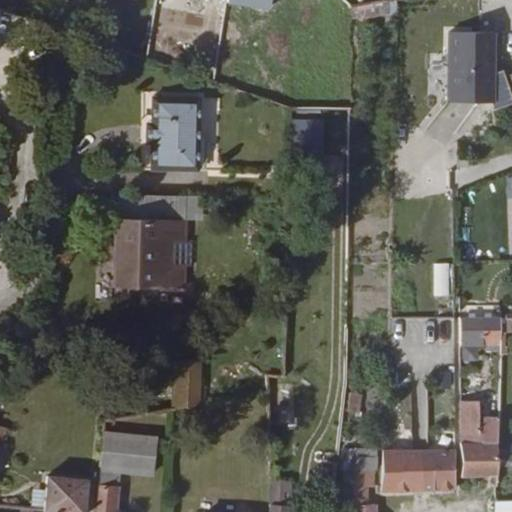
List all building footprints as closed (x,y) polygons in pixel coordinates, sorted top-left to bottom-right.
[(271,0),(226,0),(226,2),(270,9),(271,0)] [(450,34),(449,102),(497,103),(498,35),(450,34)] [(198,176),(200,105),(155,102),(151,172),(198,176)] [(184,203),(117,199),(116,221),(183,224),(184,203)] [(191,248),(182,248),(183,224),(116,221),(113,292),(181,296),(182,273),(190,274),(191,248)] [(433,228),(435,262),(451,261),(449,228),(433,228)] [(392,338),(417,341),(419,319),(394,316),(392,338)] [(450,320),(451,347),(472,347),(472,326),(472,320),(450,320)] [(472,347),(496,347),(496,324),(472,326),(472,347)] [(456,361),(472,360),(472,351),(456,352),(456,361)] [(131,400),(131,413),(194,409),(192,359),(167,361),(168,398),(131,400)] [(452,388),(452,371),(433,372),(434,389),(452,388)] [(473,404),(457,405),(456,435),(473,435),(473,404)] [(495,478),(495,458),(495,429),(495,414),(481,414),(482,434),(473,435),(456,435),(456,444),(473,444),(473,478),(495,478)] [(0,427),(0,450),(6,451),(9,428),(0,427)] [(154,462),(155,428),(101,427),(100,461),(154,462)] [(430,437),(430,445),(450,444),(449,437),(430,437)] [(454,444),(457,479),(473,478),(473,444),(456,444),(454,444)] [(451,452),(430,453),(389,455),(381,456),(383,496),(453,493),(451,452)] [(495,485),(511,484),(511,459),(495,458),(495,478),(495,485)] [(272,511),(290,511),(292,488),(284,487),(284,467),(273,467),(272,511)] [(375,481),(376,468),(354,468),(356,502),(369,502),(370,481),(375,481)] [(90,473),(48,472),(46,507),(100,509),(100,478),(90,478),(90,473)] [(104,511),(120,511),(121,479),(100,478),(100,509),(104,511)] [(511,511),(511,498),(495,500),(494,511),(511,511)] [(355,511),(376,511),(376,502),(369,502),(356,502),(355,511)]
